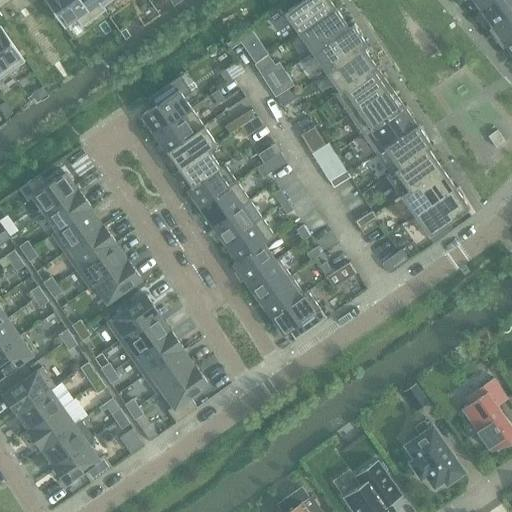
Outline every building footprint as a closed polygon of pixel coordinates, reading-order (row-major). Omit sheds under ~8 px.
[(105,11),(97,0),(44,0),(64,28),(76,19),(82,27),(105,11)] [(112,0),(97,0),(105,11),(106,11),(103,7),(112,0)] [(302,0),(284,13),(298,34),(335,8),(329,0),(302,0)] [(473,0),(480,10),(493,0),(473,0)] [(511,0),(493,0),(480,10),(492,27),(493,27),(511,13),(511,0)] [(335,8),(298,34),(312,54),(353,25),(352,24),(348,27),(335,8)] [(505,45),(511,40),(511,13),(493,27),(492,27),(488,29),(502,49),(506,46),(505,45)] [(312,54),(326,73),(367,44),(353,25),(312,54)] [(0,78),(25,61),(0,26),(0,78)] [(125,29),(120,33),(125,40),(131,36),(125,29)] [(237,37),(227,44),(230,50),(241,42),(237,37)] [(326,73),(339,92),(335,95),(376,67),(363,48),(367,45),(367,44),(326,73)] [(268,56),(256,64),(262,74),(275,66),(268,56)] [(335,95),(349,115),(390,86),(376,67),(335,95)] [(220,73),(227,84),(234,79),(227,69),(220,73)] [(215,81),(219,87),(226,83),(221,76),(215,81)] [(390,86),(349,115),(363,135),(404,106),(390,86)] [(286,95),(291,92),(289,89),(288,88),(275,96),(276,97),(282,107),(291,102),(286,95)] [(154,134),(191,109),(178,90),(141,116),(154,134)] [(299,97),(295,90),(291,92),(286,95),(291,102),(299,97)] [(5,103),(0,106),(0,109),(5,117),(12,113),(5,103)] [(404,106),(363,135),(377,154),(418,126),(404,106)] [(167,152),(203,126),(191,109),(154,134),(167,152)] [(234,121),(238,128),(255,118),(250,111),(234,121)] [(179,170),(216,144),(203,126),(167,152),(179,170)] [(418,126),(377,154),(390,173),(386,176),(386,177),(431,145),(418,126)] [(301,136),(306,145),(320,136),(314,127),(301,136)] [(497,131),(489,137),(496,147),(504,142),(497,131)] [(320,136),(306,145),(312,154),(325,145),(320,136)] [(188,190),(225,164),(224,164),(220,166),(209,150),(216,145),(216,144),(179,170),(191,187),(187,189),(188,190)] [(386,177),(400,196),(441,168),(428,149),(432,146),(431,145),(386,177)] [(263,178),(287,162),(280,152),(263,164),(257,168),(263,178)] [(200,208),(237,182),(225,164),(188,190),(200,208)] [(400,196),(414,216),(455,187),(441,168),(400,196)] [(338,176),(342,183),(351,178),(346,171),(338,176)] [(45,214),(79,190),(79,189),(77,190),(64,173),(47,184),(40,174),(19,189),(28,201),(34,197),(45,214)] [(338,176),(330,181),(334,188),(342,183),(338,176)] [(212,226),(249,200),(237,182),(200,208),(212,226)] [(414,216),(428,237),(438,230),(448,223),(469,208),(455,187),(414,216)] [(51,236),(92,207),(79,190),(45,214),(57,230),(51,235),(51,236)] [(273,194),(280,204),(287,200),(280,190),(273,194)] [(225,243),(262,218),(250,200),(249,200),(212,226),(225,243)] [(293,210),(287,200),(280,204),(286,215),(293,210)] [(64,253),(104,225),(103,224),(101,226),(90,210),(92,208),(92,207),(51,236),(64,253)] [(372,211),(364,217),(368,223),(376,218),(372,211)] [(355,222),(359,228),(368,223),(364,217),(355,222)] [(233,264),(274,235),(262,218),(225,243),(237,260),(233,263),(233,264)] [(448,223),(438,230),(443,236),(453,230),(448,223)] [(14,224),(5,230),(10,236),(18,231),(14,224)] [(76,271),(116,243),(104,225),(64,253),(76,271)] [(296,230),(303,240),(310,236),(303,226),(296,230)] [(4,232),(0,234),(0,245),(9,239),(4,232)] [(246,281),(279,258),(278,258),(274,260),(263,244),(275,236),(274,235),(233,264),(246,281)] [(33,249),(27,241),(19,247),(24,255),(33,249)] [(89,289),(129,261),(128,260),(126,261),(115,245),(117,244),(116,243),(76,271),(89,289)] [(306,254),(311,261),(321,254),(317,247),(306,254)] [(38,256),(33,249),(24,255),(29,262),(38,256)] [(401,250),(382,264),(389,274),(409,260),(401,250)] [(19,258),(14,251),(6,256),(11,264),(19,258)] [(24,266),(19,258),(11,264),(16,272),(24,266)] [(258,299),(291,276),(279,258),(246,281),(258,299)] [(108,303),(142,279),(129,261),(89,289),(89,290),(95,286),(108,303)] [(319,267),(326,277),(333,273),(326,262),(319,267)] [(333,289),(357,273),(350,262),(326,277),(333,289)] [(270,317),(307,291),(307,290),(303,293),(291,276),(258,299),(270,317)] [(52,277),(43,283),(48,290),(57,285),(52,277)] [(62,292),(57,285),(48,290),(53,298),(62,292)] [(43,294),(38,286),(30,292),(35,300),(43,294)] [(320,309),(307,291),(270,317),(283,335),(320,309)] [(48,302),(43,294),(35,300),(40,307),(48,302)] [(119,341),(159,313),(146,294),(106,322),(119,341)] [(131,359),(171,331),(171,330),(169,331),(157,315),(160,314),(159,313),(119,341),(131,359)] [(0,350),(25,333),(24,332),(18,336),(7,320),(0,324),(0,350)] [(85,328),(80,320),(72,326),(77,334),(85,328)] [(91,336),(85,328),(77,334),(82,341),(91,336)] [(72,337),(67,329),(58,335),(64,343),(72,337)] [(144,376),(184,348),(171,331),(131,359),(144,376)] [(0,378),(38,352),(25,333),(0,350),(0,378)] [(77,345),(72,337),(64,343),(69,351),(77,345)] [(162,390),(196,366),(195,365),(193,367),(182,351),(184,349),(184,348),(144,376),(156,394),(162,390)] [(109,363),(100,369),(106,377),(114,371),(109,363)] [(196,366),(162,390),(175,409),(169,413),(177,423),(198,408),(191,398),(209,385),(196,366)] [(15,414),(55,386),(42,367),(2,395),(15,414)] [(119,379),(114,371),(106,377),(111,384),(119,379)] [(101,380),(96,372),(87,378),(92,386),(101,380)] [(493,379),(493,380),(483,387),(486,392),(461,410),(476,431),(476,432),(488,450),(489,449),(491,452),(496,450),(497,453),(507,447),(506,446),(511,444),(511,441),(511,426),(498,406),(508,399),(494,378),(493,379)] [(106,388),(101,380),(92,386),(97,394),(106,388)] [(415,384),(404,392),(416,410),(428,402),(415,384)] [(27,431),(61,408),(50,391),(56,387),(55,386),(15,414),(16,415),(18,413),(29,429),(27,431)] [(138,407),(133,399),(124,405),(130,413),(138,407)] [(143,415),(138,407),(130,413),(135,420),(143,415)] [(40,449),(74,425),(61,408),(27,431),(40,449)] [(125,416),(120,409),(111,414),(116,422),(125,416)] [(130,424),(125,416),(116,422),(121,430),(130,424)] [(406,445),(416,459),(411,463),(421,478),(426,475),(434,486),(444,479),(447,483),(463,472),(460,468),(445,446),(447,445),(443,440),(442,441),(432,427),(430,429),(424,420),(414,427),(420,436),(406,445)] [(52,467),(86,443),(74,425),(40,449),(40,450),(42,448),(54,465),(51,466),(52,467)] [(113,468),(104,455),(98,459),(86,443),(52,467),(65,486),(84,473),(91,483),(102,475),(113,468)] [(377,461),(354,476),(361,485),(343,497),(353,511),(395,511),(391,504),(402,497),(377,461)] [(302,488),(277,505),(282,511),(322,511),(311,496),(309,498),(302,488)]
